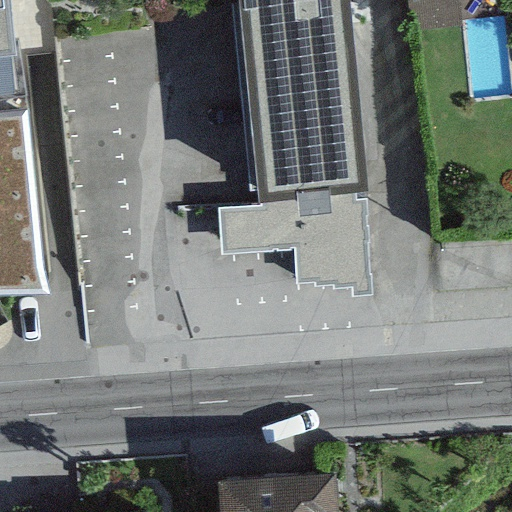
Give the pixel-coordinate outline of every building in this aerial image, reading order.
[(9,0),(0,0),(0,58),(15,57),(9,0)] [(236,0),(256,204),(363,194),(344,0),(236,0)] [(495,0),(423,0),(428,25),(498,13),(495,0)] [(0,297),(40,294),(25,112),(0,113),(0,297)] [(334,455),(216,463),(219,511),(327,511),(327,509),(337,508),(334,455)]
